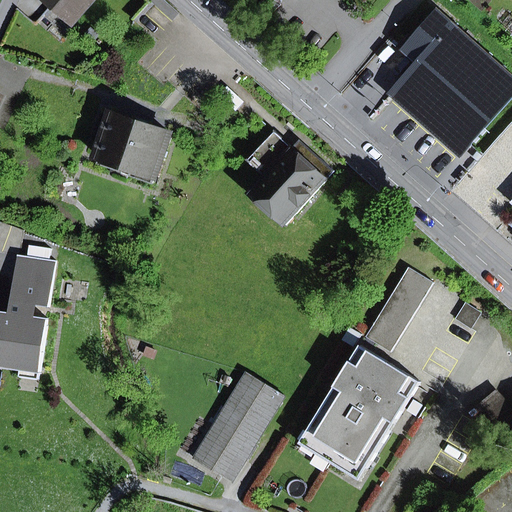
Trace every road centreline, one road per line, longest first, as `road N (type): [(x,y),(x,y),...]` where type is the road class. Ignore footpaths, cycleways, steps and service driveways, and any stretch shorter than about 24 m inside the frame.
road 1 (primary): [(511,286),(309,106)]
road 2 (primary): [(309,106),(189,0)]
road 3 (residential): [(309,106),(408,0)]
